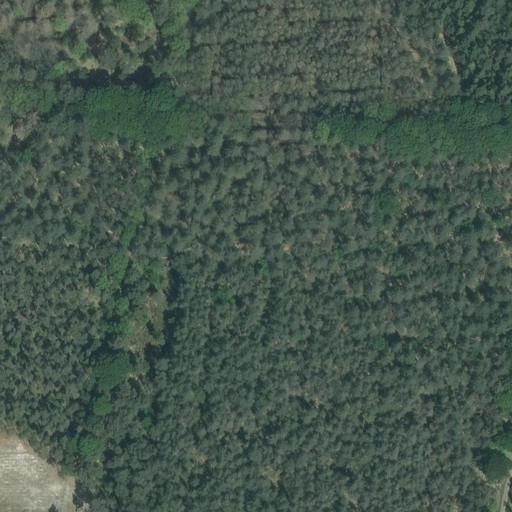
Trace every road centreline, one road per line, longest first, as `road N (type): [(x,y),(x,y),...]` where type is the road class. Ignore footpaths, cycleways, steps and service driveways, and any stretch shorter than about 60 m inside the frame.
road 1 (track): [(0,106),(166,117),(62,470)]
road 2 (unknown): [(0,346),(105,337),(116,350),(116,408),(92,511)]
